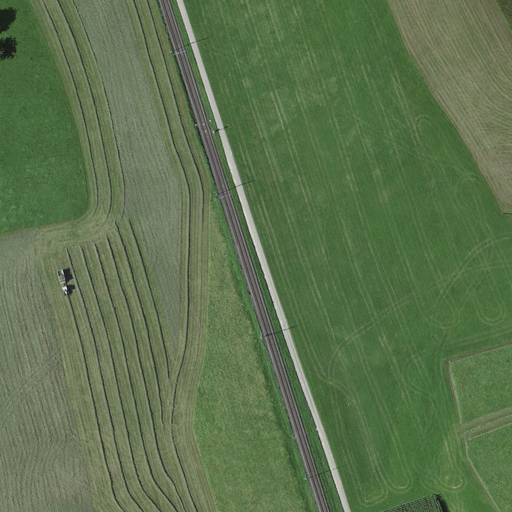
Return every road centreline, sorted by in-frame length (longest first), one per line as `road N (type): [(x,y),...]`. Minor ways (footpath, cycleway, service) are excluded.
road 1 (track): [(343,511),(180,0)]
road 2 (track): [(32,0),(84,133),(90,189)]
